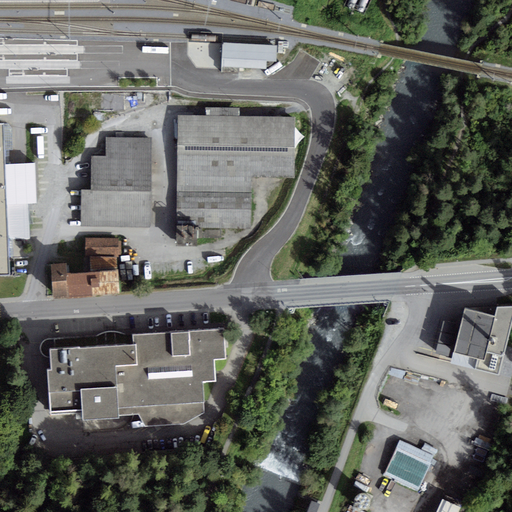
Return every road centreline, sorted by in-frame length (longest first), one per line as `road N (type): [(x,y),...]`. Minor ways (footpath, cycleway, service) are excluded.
road 1 (tertiary): [(426,285),(32,312)]
road 2 (residential): [(156,108),(88,141),(57,192),(32,312)]
road 3 (unclassified): [(322,511),(377,375),(421,318),(426,285)]
